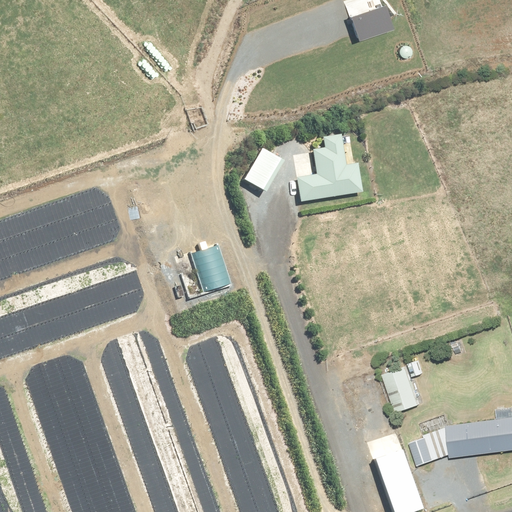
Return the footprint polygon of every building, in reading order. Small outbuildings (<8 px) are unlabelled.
[(345,167),(340,137),(323,140),(325,150),(313,152),(317,177),(297,180),(300,203),(361,194),(357,166),(345,167)] [(282,164),(260,151),(242,182),(264,194),(282,164)] [(450,342),(452,347),(459,344),(457,339),(450,342)] [(382,353),(380,345),(362,351),(365,358),(382,353)] [(424,375),(417,358),(408,361),(415,379),(424,375)] [(376,372),(374,363),(355,369),(357,377),(376,372)] [(386,399),(389,407),(395,404),(393,397),(386,399)] [(454,457),(479,453),(511,449),(511,416),(447,425),(423,435),(424,437),(408,442),(417,466),(449,454),(450,457),(454,457)] [(369,460),(386,511),(410,511),(416,510),(396,451),(369,460)]
